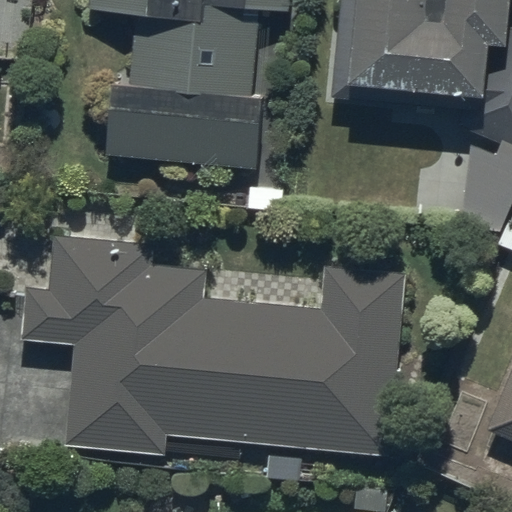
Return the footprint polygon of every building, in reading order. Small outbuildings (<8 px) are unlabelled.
[(93,0),(138,4),(132,72),(114,71),(108,145),(253,158),(259,84),(250,83),(257,2),(287,4),(286,0),(93,0)] [(340,0),(331,91),(456,103),(455,114),(511,138),(511,19),(510,18),(510,0),(340,0)] [(511,203),(511,154),(471,136),(460,214),(499,232),(511,203)] [(53,232),(49,276),(27,274),(22,333),(61,336),(74,338),(66,440),(164,447),(165,426),(389,444),(404,264),(327,257),(325,282),(208,272),(209,260),(142,255),(143,239),(53,232)] [(511,358),(485,420),(502,428),(493,448),(511,456),(511,358)]
